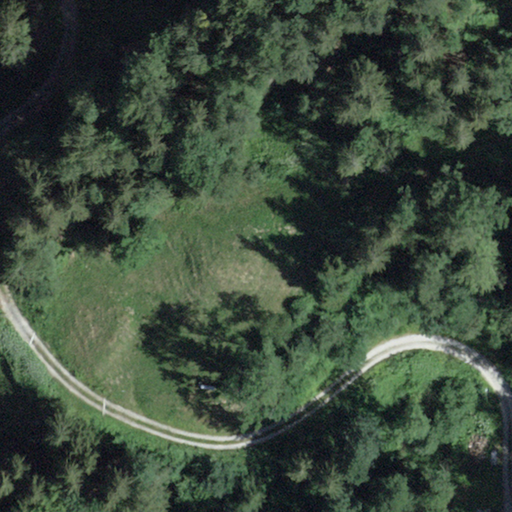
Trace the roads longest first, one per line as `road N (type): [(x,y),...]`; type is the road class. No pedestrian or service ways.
road 1 (track): [(511,476),(504,383),(476,353),(420,339),(395,344),(265,435),(187,438),(112,411),(80,390),(20,321),(0,272)]
road 2 (track): [(0,128),(53,80),(67,0)]
